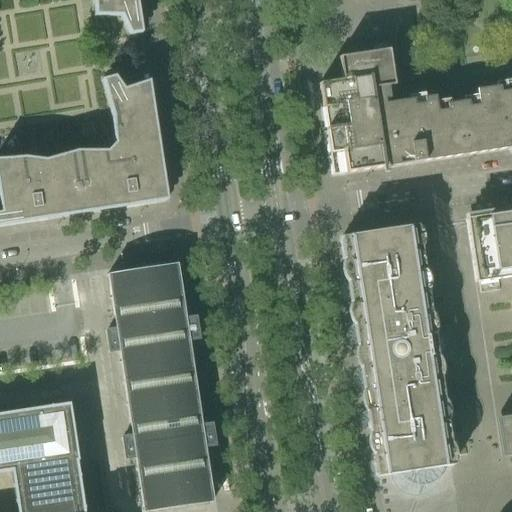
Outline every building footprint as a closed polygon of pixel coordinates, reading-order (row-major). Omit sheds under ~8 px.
[(93,0),(94,0),(94,17),(121,17),(129,36),(141,34),(136,0),(93,0)] [(511,148),(511,84),(385,104),(384,100),(389,99),(387,87),(393,86),(391,73),(387,51),(338,59),(342,81),(319,84),(321,102),(332,176),(511,148)] [(167,201),(157,137),(148,81),(123,90),(114,77),(102,80),(112,118),(113,137),(114,144),(107,152),(77,152),(45,161),(25,158),(0,159),(0,206),(1,213),(0,213),(0,226),(86,213),(167,201)] [(475,282),(511,276),(511,208),(465,215),(475,282)] [(378,477),(415,471),(452,466),(415,226),(379,232),(342,237),(378,477)] [(210,425),(201,426),(194,383),(188,341),(197,339),(194,318),(185,319),(176,265),(107,275),(115,330),(105,332),(108,353),(118,351),(124,394),(131,437),(121,438),(124,459),(134,458),(142,511),(146,511),(212,502),(204,447),(214,446),(210,425)] [(83,511),(76,462),(78,462),(69,404),(0,414),(0,473),(10,472),(16,511),(83,511)] [(511,511),(511,416),(496,419),(502,458),(511,456),(511,511)]
